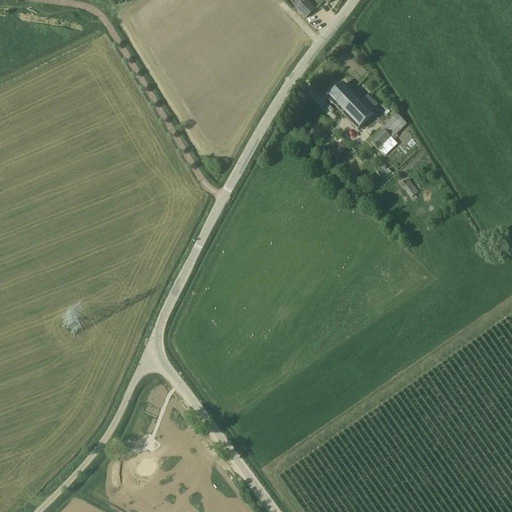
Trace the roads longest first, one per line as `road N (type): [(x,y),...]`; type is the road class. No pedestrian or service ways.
road 1 (unclassified): [(156,353),(157,329),(277,101),(353,0)]
road 2 (unclassified): [(156,353),(93,454),(37,511)]
road 3 (unclassified): [(274,511),(156,353)]
